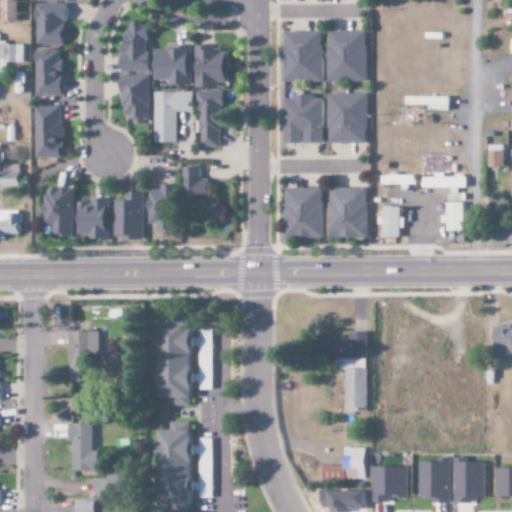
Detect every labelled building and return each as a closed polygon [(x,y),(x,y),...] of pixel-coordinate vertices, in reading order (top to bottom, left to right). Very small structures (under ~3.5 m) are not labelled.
[(1,0),(1,22),(20,22),(20,0),(1,0)] [(62,46),(62,22),(64,22),(64,4),(34,4),(34,46),(62,46)] [(145,73),(147,24),(122,24),(120,72),(145,73)] [(281,33),(282,83),(320,82),(319,32),(281,33)] [(363,32),(325,33),(327,83),(365,82),(363,32)] [(0,78),(6,78),(7,63),(25,63),(25,44),(0,43),(0,78)] [(194,88),(227,89),(228,53),(219,52),(219,46),(194,46),(194,88)] [(189,49),(152,49),(153,81),(166,81),(166,86),(190,86),(189,49)] [(34,97),(60,97),(61,51),(35,50),(34,97)] [(148,76),(120,76),(119,120),(147,121),(148,76)] [(153,143),(175,144),(175,112),(193,113),(193,93),(153,92),(153,143)] [(198,148),(219,148),(219,92),(198,92),(198,148)] [(364,144),(364,94),(327,95),(327,144),(364,144)] [(321,100),(313,99),(313,96),(290,95),(289,100),(282,100),(281,144),(320,145),(321,100)] [(34,107),(32,159),(59,160),(60,107),(34,107)] [(502,151),(486,152),(486,168),(502,168),(502,151)] [(199,205),(199,199),(205,199),(205,179),(198,179),(198,168),(180,167),(179,204),(199,205)] [(365,189),(327,188),(326,238),(364,239),(365,189)] [(74,189),(45,189),(46,225),(54,225),(54,236),(76,235),(74,189)] [(320,189),(282,189),(283,239),(320,239),(320,189)] [(150,190),(151,224),(160,224),(160,234),(175,233),(174,190),(150,190)] [(146,238),(145,193),(116,193),(117,239),(146,238)] [(463,233),(463,195),(444,195),(444,223),(444,233),(463,233)] [(112,240),(111,197),(93,198),(93,201),(79,201),(79,233),(91,233),(91,240),(112,240)] [(398,208),(380,208),(380,218),(378,218),(378,238),(398,239),(398,229),(402,229),(402,219),(397,219),(398,208)] [(0,211),(0,237),(8,237),(8,234),(22,234),(21,211),(0,211)] [(511,325),(498,325),(497,353),(511,353),(511,325)] [(101,331),(71,331),(71,381),(93,381),(93,357),(101,357),(101,331)] [(90,406),(68,407),(68,419),(90,419),(90,406)] [(163,430),(164,510),(196,509),(194,431),(191,431),(191,422),(171,423),(172,430),(163,430)] [(73,471),(103,472),(103,451),(94,451),(95,424),(71,423),(71,441),(74,441),(73,471)] [(200,499),(213,498),(213,439),(199,439),(200,499)] [(368,448),(347,448),(346,467),(325,467),(325,480),(367,481),(368,448)] [(373,466),(374,502),(392,502),(392,497),(410,496),(409,465),(373,466)] [(111,479),(96,479),(96,495),(133,496),(133,474),(111,474),(111,479)] [(95,511),(95,500),(76,501),(76,511),(95,511)]
